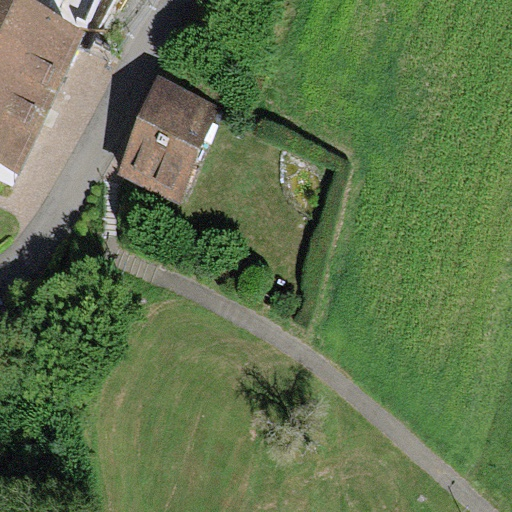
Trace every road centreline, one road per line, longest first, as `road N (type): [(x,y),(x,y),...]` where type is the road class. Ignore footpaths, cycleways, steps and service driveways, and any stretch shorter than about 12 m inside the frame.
road 1 (track): [(487,511),(335,376),(232,312),(156,277)]
road 2 (residential): [(175,0),(49,231),(0,275)]
